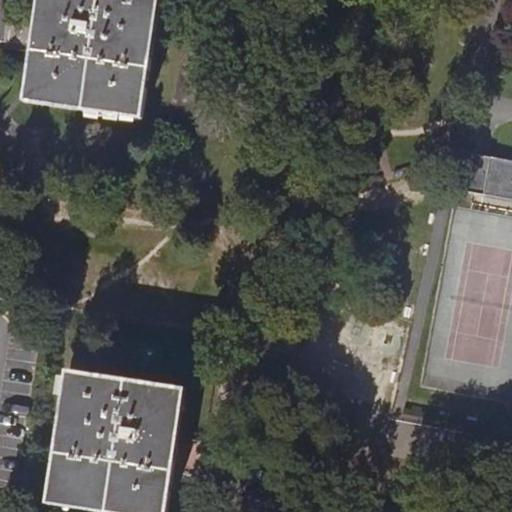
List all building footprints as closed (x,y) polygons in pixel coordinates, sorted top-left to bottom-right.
[(21,37),(12,97),(132,115),(141,55),(136,54),(142,0),(31,0),(26,38),(21,37)] [(26,0),(21,37),(26,38),(31,0),(26,0)] [(149,0),(142,0),(136,54),(141,55),(149,0)] [(131,122),(132,115),(12,97),(11,104),(131,122)] [(511,196),(511,167),(489,164),(490,159),(466,156),(460,194),(484,198),(485,193),(511,196)] [(65,511),(156,511),(163,469),(157,468),(168,391),(61,375),(49,451),(44,450),(35,508),(65,511)] [(55,375),(44,450),(49,451),(61,375),(55,375)] [(174,392),(168,391),(157,468),(163,469),(174,392)]
